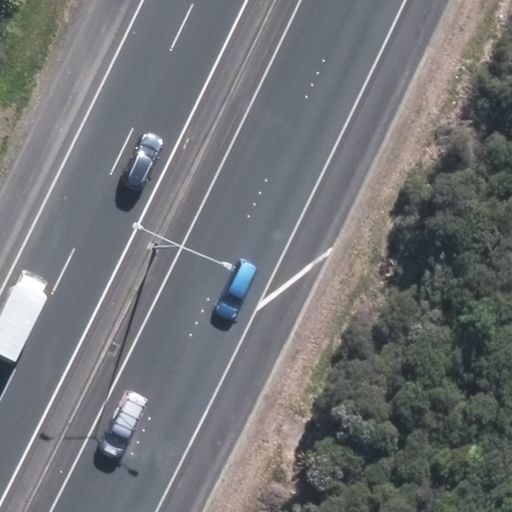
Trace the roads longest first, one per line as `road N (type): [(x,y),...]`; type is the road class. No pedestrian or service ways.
road 1 (motorway): [(340,0),(92,511)]
road 2 (motorway): [(0,377),(184,0)]
